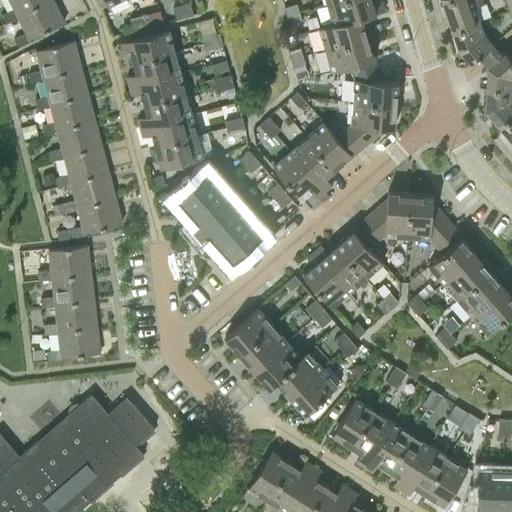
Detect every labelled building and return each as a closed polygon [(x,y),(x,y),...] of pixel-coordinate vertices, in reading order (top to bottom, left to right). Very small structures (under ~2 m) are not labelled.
[(17,16),(48,0),(8,0),(12,8),(1,14),(5,22),(17,16)] [(28,38),(63,21),(52,0),(48,0),(17,16),(24,31),(12,37),(16,46),(29,39),(28,38)] [(380,0),(379,0),(372,2),(370,0),(335,0),(326,3),(332,22),(332,24),(360,15),(361,16),(384,10),(380,0)] [(483,3),(482,0),(441,0),(452,30),(479,21),(474,6),(483,3)] [(193,14),(193,13),(189,1),(181,4),(185,16),(193,14)] [(286,15),(299,11),(297,2),(284,6),(286,15)] [(176,19),(185,16),(181,4),(172,6),(176,19)] [(289,23),(302,20),(299,11),(286,15),(289,23)] [(141,27),(149,25),(146,13),(138,15),(141,27)] [(132,29),(141,27),(138,15),(129,17),(132,29)] [(366,36),(361,16),(360,15),(332,24),(332,22),(318,27),(325,48),(366,36)] [(493,44),(484,33),(479,21),(452,30),(458,48),(471,62),(493,44)] [(132,61),(174,50),(169,29),(117,42),(120,52),(129,50),(132,61)] [(214,47),(222,44),(219,32),(211,34),(214,47)] [(205,49),(214,47),(211,34),(202,37),(205,49)] [(350,64),(372,58),(366,36),(325,48),(331,70),(350,65),(350,64)] [(42,79),(79,68),(72,40),(35,50),(40,70),(27,73),(29,82),(42,79)] [(291,58),(303,55),(301,46),(288,50),(291,58)] [(129,85),(180,71),(174,50),(132,61),(135,73),(126,76),(129,85)] [(511,60),(510,59),(511,58),(504,51),(487,65),(486,87),(511,88),(511,60)] [(293,67),(305,63),(303,55),(291,58),(293,67)] [(379,80),(380,75),(374,57),(372,58),(350,64),(350,65),(354,78),(352,100),(395,103),(397,81),(379,80)] [(49,105),(86,94),(79,68),(42,79),(47,95),(34,99),(36,108),(49,105)] [(294,71),(296,78),(308,75),(306,68),(294,71)] [(143,103),(185,92),(180,71),(129,85),(131,94),(140,92),(143,103)] [(225,88),(233,86),(230,74),(222,76),(225,88)] [(216,91),(225,88),(222,76),(213,78),(216,91)] [(233,86),(225,88),(228,98),(236,96),(233,86)] [(511,88),(486,87),(484,109),(499,125),(511,113),(511,88)] [(298,106),(305,100),(297,90),(290,96),(298,106)] [(140,127),(191,113),(185,92),(143,103),(146,115),(137,117),(140,127)] [(56,130),(93,120),(86,94),(49,105),(54,121),(41,125),(43,134),(56,130)] [(394,126),(395,103),(352,100),(351,123),(345,128),(362,147),(380,131),(381,125),(394,126)] [(154,145),(196,134),(191,113),(140,127),(142,136),(151,134),(154,145)] [(511,113),(499,125),(511,140),(511,113)] [(236,130),(244,128),(241,116),(233,118),(236,130)] [(264,131),(274,122),(268,116),(259,124),(264,131)] [(227,133),(236,130),(233,118),(224,120),(227,133)] [(63,156),(100,146),(93,120),(56,130),(60,147),(48,150),(50,159),(63,156)] [(221,121),(213,123),(215,129),(222,127),(221,121)] [(345,128),(336,135),(323,121),(306,136),(334,169),(351,154),(352,156),(362,147),(345,128)] [(270,137),(280,129),(274,122),(264,131),(270,137)] [(34,123),(21,126),(24,139),(37,135),(34,123)] [(160,167),(202,156),(196,134),(154,145),(160,167)] [(325,177),(334,169),(306,136),(290,150),(324,190),(332,184),(325,177)] [(70,182),(107,172),(100,146),(63,156),(67,173),(55,176),(57,185),(70,182)] [(245,164),(254,156),(248,149),(239,158),(245,164)] [(317,196),(324,190),(290,150),(272,165),(301,198),(311,189),(317,196)] [(251,171),(260,163),(254,156),(245,164),(251,171)] [(188,214),(221,185),(206,168),(173,197),(188,214)] [(55,182),(53,172),(42,174),(45,185),(55,182)] [(77,208),(114,198),(107,172),(70,182),(74,199),(62,202),(64,212),(77,208)] [(164,183),(162,173),(153,176),(155,185),(164,183)] [(275,198),(284,190),(277,182),(268,190),(275,198)] [(235,201),(221,185),(188,214),(196,223),(189,229),(195,237),(235,201)] [(282,207),(292,198),(284,190),(275,198),(282,207)] [(407,235),(410,192),(387,190),(386,204),(380,203),(362,219),(379,239),(384,234),(407,235)] [(432,207),(433,194),(410,192),(407,235),(429,237),(435,243),(454,226),(438,207),(432,207)] [(84,232),(121,222),(114,198),(77,208),(81,225),(68,228),(57,229),(58,239),(71,238),(85,234),(84,232)] [(250,218),(235,201),(195,237),(201,244),(209,237),(217,246),(250,218)] [(62,202),(53,204),(55,214),(64,212),(62,202)] [(232,263),(264,235),(250,218),(217,246),(232,263)] [(369,247),(379,239),(362,219),(352,228),(353,229),(336,244),(365,276),(382,261),(369,247)] [(461,237),(463,236),(454,226),(435,243),(443,252),(428,265),(443,282),(476,253),(461,237)] [(348,291),(365,276),(336,244),(327,251),(321,244),(314,250),(348,291)] [(38,280),(51,279),(90,274),(87,245),(48,250),(50,270),(37,271),(38,280)] [(331,305),(348,291),(314,250),(307,257),(313,264),(303,272),(331,305)] [(457,298),(490,270),(476,253),(443,282),(457,298)] [(505,272),(498,279),(490,270),(457,298),(471,315),(511,280),(505,272)] [(54,305),(93,301),(90,274),(51,279),(53,296),(40,297),(41,307),(54,305)] [(290,289),(300,281),(294,274),(285,282),(290,289)] [(511,295),(510,293),(511,291),(511,280),(471,315),(486,332),(511,309),(511,295)] [(398,301),(398,300),(390,291),(383,297),(391,307),(398,301)] [(412,308),(422,300),(416,293),(406,301),(412,308)] [(385,313),(391,307),(383,297),(376,303),(385,313)] [(314,316),(323,308),(315,298),(305,307),(314,316)] [(418,315),(428,306),(422,300),(412,308),(418,315)] [(44,333),(57,332),(97,327),(93,301),(54,305),(56,322),(43,324),(44,333)] [(240,353),(272,324),(257,307),(225,335),(240,353)] [(322,326),(332,318),(323,308),(314,316),(322,326)] [(365,330),(364,329),(356,320),(350,326),(358,336),(365,330)] [(254,369),(286,340),(272,324),(240,353),(254,369)] [(441,341),(451,332),(444,326),(435,334),(441,341)] [(61,356),(99,352),(97,327),(57,332),(59,349),(46,350),(47,360),(61,358),(61,356)] [(341,348),(350,339),(343,331),(333,339),(341,348)] [(446,348),(456,339),(451,332),(441,341),(446,348)] [(357,347),(350,339),(341,348),(347,356),(357,347)] [(301,357),(300,356),(286,340),(254,369),(269,386),(276,380),(275,379),(301,357)] [(45,358),(44,348),(33,350),(34,359),(45,358)] [(289,395),(322,366),(307,349),(300,356),(301,357),(275,379),(276,380),(289,395)] [(351,370),(357,378),(365,371),(358,363),(351,370)] [(401,379),(405,372),(395,365),(390,372),(401,379)] [(304,412),(337,383),(322,366),(289,395),(304,412)] [(396,386),(401,379),(390,372),(385,380),(396,386)] [(437,402),(442,395),(431,388),(427,395),(437,402)] [(0,511),(73,511),(79,506),(81,508),(89,501),(87,499),(92,495),(110,479),(112,482),(119,475),(118,473),(140,453),(142,455),(143,454),(134,443),(152,428),(153,429),(154,428),(126,396),(107,413),(102,407),(100,405),(90,394),(65,416),(66,418),(38,443),(36,441),(20,455),(0,432),(0,511)] [(433,410),(437,402),(427,395),(422,403),(433,410)] [(351,446),(374,409),(355,397),(332,434),(351,446)] [(364,466),(392,421),(374,409),(351,446),(361,453),(356,461),(364,466)] [(432,413),(426,410),(423,416),(428,419),(432,413)] [(474,425),(479,418),(468,411),(463,419),(474,425)] [(511,436),(511,418),(499,417),(497,435),(511,436)] [(469,433),(474,425),(463,419),(458,426),(469,433)] [(387,469),(411,432),(392,421),(364,466),(372,471),(377,463),(387,469)] [(401,489),(429,444),(411,432),(387,469),(398,476),(393,484),(401,489)] [(424,492),(447,456),(429,444),(401,489),(409,494),(414,486),(424,492)] [(266,498),(289,461),(271,449),(248,486),(266,498)] [(443,504),(466,468),(447,456),(424,492),(443,504)] [(285,510),(313,465),(305,460),(300,468),(289,461),(266,498),(285,510)] [(321,470),(313,465),(285,510),(288,511),(309,511),(326,484),(316,478),(321,470)] [(500,511),(502,470),(480,469),(478,511),(500,511)] [(511,511),(511,469),(503,470),(502,470),(500,511),(511,511)] [(335,511),(350,488),(342,483),(337,491),(326,484),(309,511),(335,511)] [(353,501),(358,493),(350,488),(335,511),(361,511),(364,508),(353,501)]
